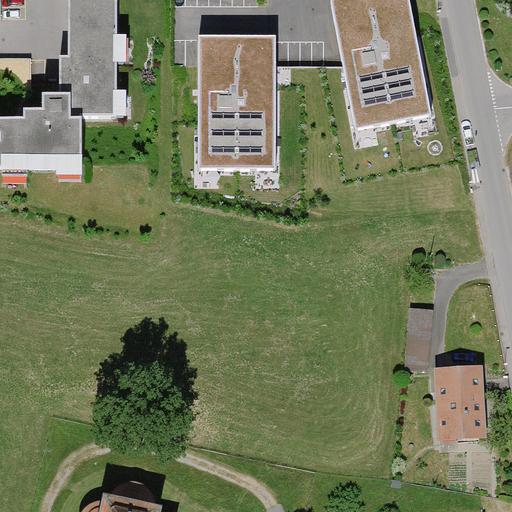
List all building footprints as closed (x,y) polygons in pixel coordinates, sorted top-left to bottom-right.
[(431,115),(408,0),(331,0),(344,68),(356,129),(431,115)] [(109,1),(61,1),(60,61),(53,61),(52,96),(34,96),(34,111),(15,110),(15,120),(0,119),(0,171),(73,172),(74,119),(108,119),(109,1)] [(276,37),(200,37),(199,66),(199,170),(275,170),(276,67),(276,37)] [(427,369),(430,310),(410,309),(407,368),(427,369)] [(479,440),(474,370),(430,373),(435,443),(479,440)] [(161,511),(162,507),(156,505),(156,502),(156,498),(153,492),(145,486),(138,483),(129,482),(122,485),(117,489),(113,495),(103,493),(102,502),(95,502),(87,506),(81,511),(161,511)]
